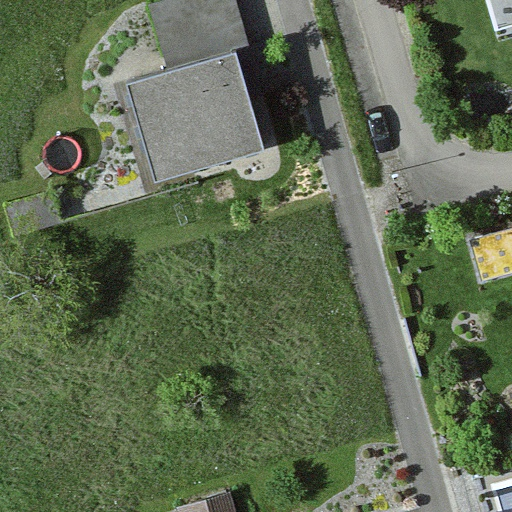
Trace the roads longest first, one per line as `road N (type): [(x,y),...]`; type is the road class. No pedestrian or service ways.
road 1 (unclassified): [(421,511),(324,194)]
road 2 (residential): [(511,163),(404,123),(373,0)]
